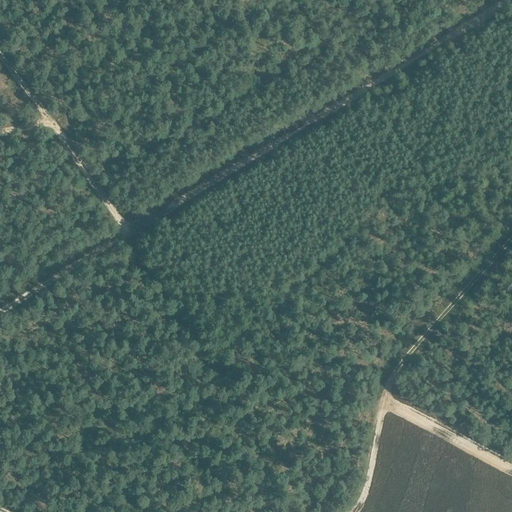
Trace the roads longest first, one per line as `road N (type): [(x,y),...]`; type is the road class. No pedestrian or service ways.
road 1 (track): [(0,310),(508,0)]
road 2 (track): [(0,60),(127,232)]
road 3 (track): [(382,403),(396,368),(511,238)]
road 4 (track): [(511,471),(382,403)]
